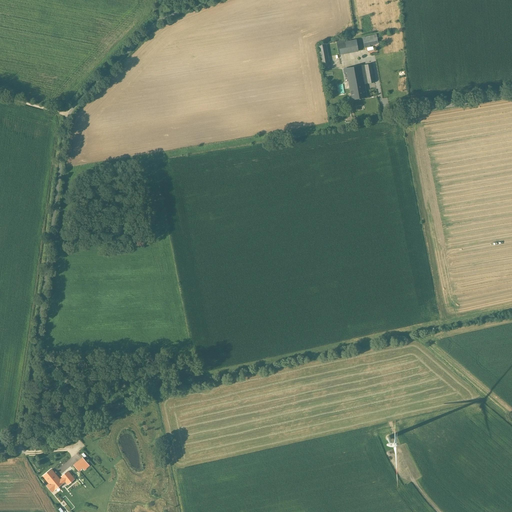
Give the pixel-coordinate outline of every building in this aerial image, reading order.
[(374,36),(363,38),(365,47),(376,44),(374,36)] [(357,40),(345,43),(344,38),(336,40),(339,55),(358,51),(357,40)] [(326,44),(319,46),(323,71),(330,69),(326,44)] [(361,66),(346,68),(350,88),(364,84),(374,83),(371,64),(365,65),(367,78),(363,78),(361,66)] [(364,84),(350,88),(352,100),(366,97),(364,84)] [(83,458),(74,465),(78,470),(82,467),(84,470),(89,466),(86,463),(83,458)] [(60,480),(51,469),(43,476),(50,484),(47,486),(52,492),(54,489),(55,490),(65,481),(63,478),(60,480)] [(74,479),(68,471),(62,476),(63,478),(65,481),(68,484),(74,479)]
